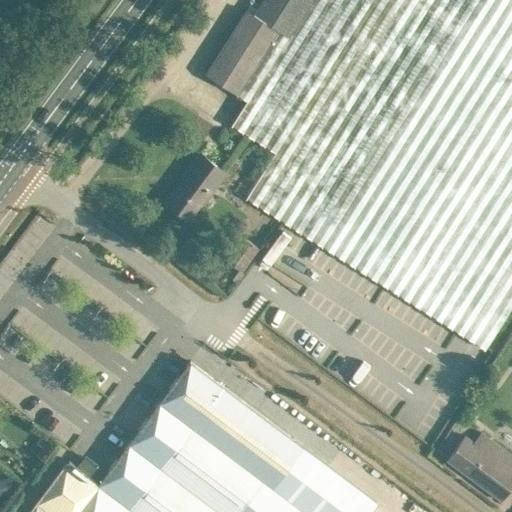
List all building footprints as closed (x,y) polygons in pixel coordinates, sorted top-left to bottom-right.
[(247,99),(231,123),(274,151),(245,197),(484,349),(511,304),(511,0),(308,0),(287,34),(245,98),(247,99)] [(262,0),(256,9),(265,15),(265,19),(287,34),(308,0),(262,0)] [(247,9),(206,73),(245,98),(287,34),(265,19),(265,15),(256,9),(254,14),(247,9)] [(225,171),(201,153),(165,202),(189,219),(225,171)] [(237,242),(225,259),(242,271),(253,255),(259,247),(242,235),(237,242)] [(35,502),(27,511),(331,511),(294,482),(303,470),(315,454),(194,364),(195,363),(191,360),(190,359),(98,481),(93,477),(77,465),(69,459),(66,459),(34,501),(35,502)] [(458,443),(446,459),(502,500),(511,486),(511,454),(481,432),(477,437),(474,441),(465,435),(458,443)] [(43,445),(37,453),(42,456),(54,441),(49,437),(43,445)] [(9,476),(0,478),(0,495),(14,491),(9,476)]
